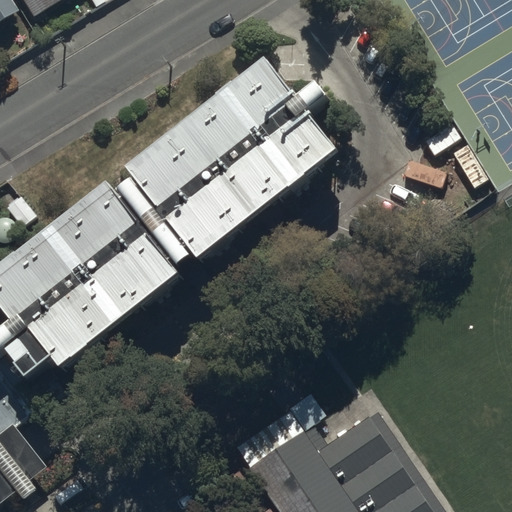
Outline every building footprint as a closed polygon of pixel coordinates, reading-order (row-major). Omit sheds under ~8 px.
[(18,0),(0,0),(0,25),(24,9),(18,0)] [(27,0),(37,16),(63,0),(27,0)] [(346,144),(273,54),(0,284),(0,336),(44,391),(346,144)] [(0,336),(0,426),(44,391),(0,336)] [(302,410),(247,446),(291,511),(424,511),(447,497),(391,413),(330,453),(302,410)]
